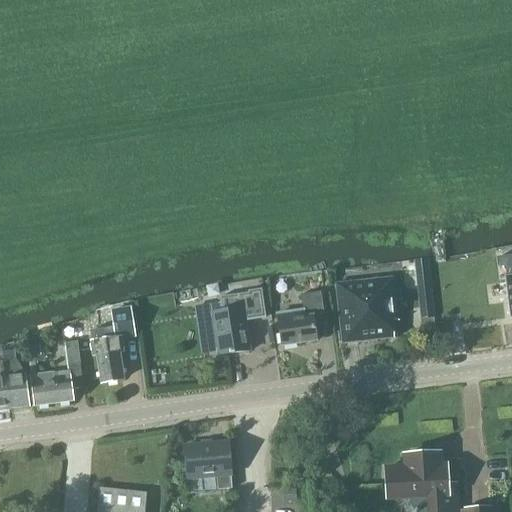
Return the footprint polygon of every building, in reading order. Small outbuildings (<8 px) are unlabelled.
[(415,184),(393,184),(394,204),(415,203),(415,184)] [(392,208),(392,185),(360,185),(361,209),(392,208)] [(511,257),(496,259),(499,280),(505,279),(509,319),(511,318),(511,257)] [(392,321),(398,321),(393,280),(336,286),(341,343),(394,338),(392,321)] [(221,311),(211,312),(217,357),(249,352),(245,321),(265,318),(261,290),(248,291),(248,293),(219,297),(221,311)] [(303,313),(277,317),(281,348),(317,342),(314,319),(325,317),(321,294),(301,297),(303,313)] [(110,311),(113,329),(90,332),(93,357),(98,357),(102,385),(122,383),(118,354),(122,354),(120,340),(135,338),(130,308),(110,311)] [(41,338),(26,340),(31,377),(35,408),(73,403),(71,390),(69,373),(37,376),(35,364),(39,363),(37,348),(43,347),(41,338)] [(78,343),(66,345),(67,353),(69,367),(81,366),(78,343)] [(16,362),(3,363),(9,411),(28,409),(24,377),(19,378),(16,362)] [(0,412),(9,411),(3,363),(0,363),(0,412)] [(231,476),(232,477),(229,444),(185,447),(187,480),(217,477),(219,492),(232,492),(231,476)] [(492,511),(492,508),(465,509),(465,511),(457,511),(455,486),(440,467),(440,462),(438,462),(438,463),(436,463),(431,458),(431,456),(432,456),(432,455),(429,455),(424,455),(422,453),(412,453),(410,456),(404,457),(405,469),(386,470),(388,500),(409,499),(409,503),(411,507),(414,510),(412,511),(492,511)] [(100,491),(97,511),(145,511),(148,496),(100,491)] [(295,491),(284,491),(284,501),(295,501),(295,491)]
